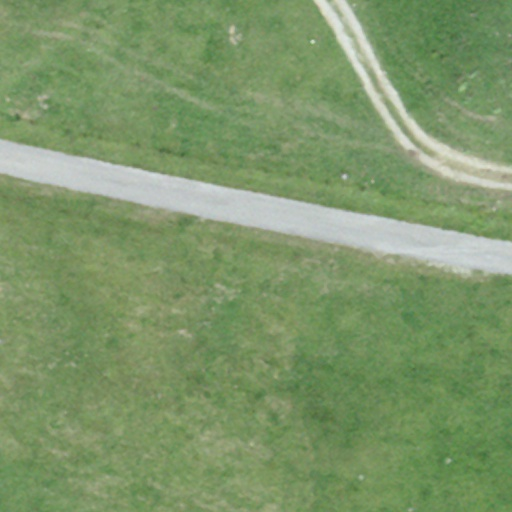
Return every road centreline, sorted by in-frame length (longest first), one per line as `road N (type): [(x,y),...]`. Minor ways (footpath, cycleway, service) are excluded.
road 1 (unclassified): [(0,157),(511,258)]
road 2 (track): [(511,176),(465,173),(409,132),(339,0)]
